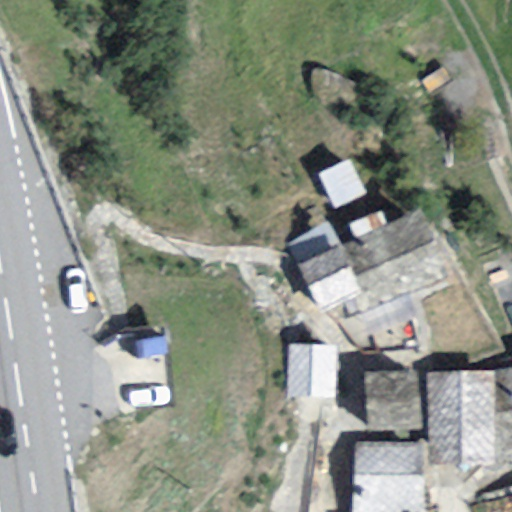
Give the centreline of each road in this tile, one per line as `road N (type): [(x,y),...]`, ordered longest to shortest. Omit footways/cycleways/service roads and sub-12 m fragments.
road 1 (secondary): [(0,271),(37,511)]
road 2 (track): [(452,0),(511,134)]
